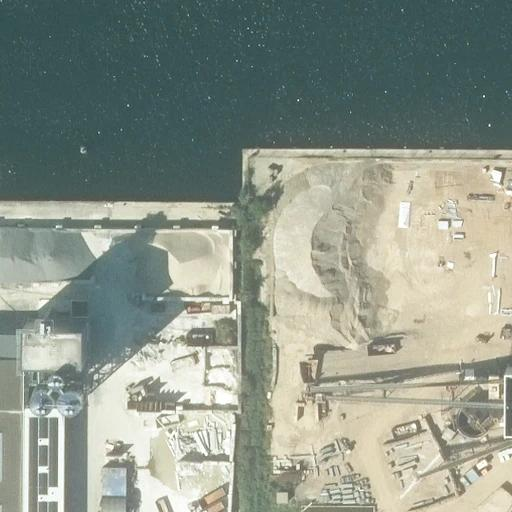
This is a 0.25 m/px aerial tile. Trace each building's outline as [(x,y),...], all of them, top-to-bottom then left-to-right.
[(162,273),(232,275),(233,227),(149,225),(148,246),(158,246),(158,258),(163,258),(162,273)] [(64,511),(65,406),(25,406),(25,357),(0,356),(0,511),(64,511)] [(486,407),(485,405),(483,404),(481,402),(478,401),(476,401),(472,401),(469,401),(466,403),(465,403),(464,404),(462,405),(460,408),(459,409),(458,411),(457,412),(457,414),(456,416),(456,417),(456,420),(457,422),(457,424),(458,426),(459,428),(460,430),(462,431),(463,433),(465,434),(467,435),(470,436),(472,436),(474,436),(476,436),(478,435),(480,435),(482,434),(484,433),(485,431),(487,430),(488,428),(489,426),(490,424),(491,422),(491,420),(491,418),(491,416),(490,414),(490,412),(489,410),(488,408),(486,407)] [(211,508),(232,508),(231,437),(211,437),(211,508)] [(126,511),(126,445),(107,445),(107,467),(105,467),(104,511),(126,511)]
